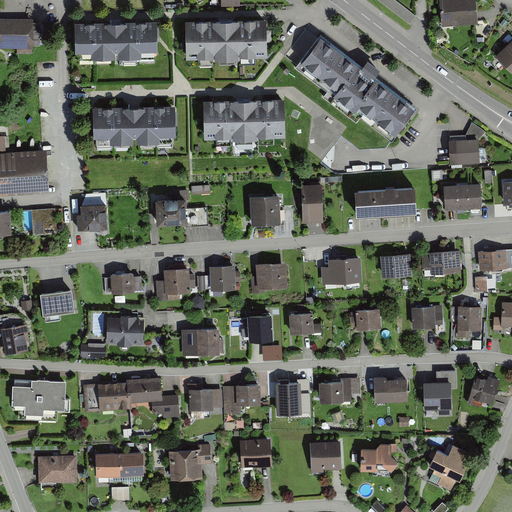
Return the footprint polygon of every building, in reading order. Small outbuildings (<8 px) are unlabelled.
[(479,23),(476,0),(440,0),(442,26),(479,23)] [(34,22),(34,17),(0,16),(0,46),(18,47),(18,53),(33,53),(33,44),(41,44),(41,22),(34,22)] [(263,22),(180,23),(181,53),(197,53),(197,60),(246,59),(246,52),(263,52),(263,22)] [(155,23),(73,24),(73,55),(89,55),(89,61),(138,60),(138,53),(155,53),(155,23)] [(358,70),(319,36),(298,66),(333,93),(330,99),(352,115),(355,110),(391,138),(412,109),(373,79),(378,72),(365,62),(358,70)] [(511,38),(496,55),(511,70),(511,38)] [(286,57),(298,64),(305,53),(293,46),(286,57)] [(282,102),(200,103),(200,134),(217,133),(217,140),(266,139),(266,132),(283,132),(282,102)] [(173,108),(91,109),(91,140),(108,139),(108,146),(156,145),(156,138),(173,138),(173,108)] [(0,193),(50,190),(50,188),(49,176),(47,148),(6,150),(5,134),(0,134),(0,193)] [(478,140),(448,141),(449,165),(479,164),(478,140)] [(416,183),(355,187),(356,200),(357,213),(417,209),(417,196),(416,183)] [(320,184),(299,186),(302,225),(323,223),(320,184)] [(211,185),(193,186),(193,194),(211,193),(211,185)] [(480,185),(463,186),(464,206),(472,205),(472,207),(481,207),(480,185)] [(463,186),(445,187),(446,209),(456,208),(456,206),(464,206),(463,186)] [(278,195),(252,197),(254,223),(280,222),(280,221),(284,221),(283,206),(279,206),(278,195)] [(187,196),(156,198),(157,223),(186,221),(188,221),(187,207),(187,196)] [(81,212),(77,212),(78,228),(108,226),(107,201),(81,202),(81,212)] [(187,207),(188,221),(186,221),(186,226),(209,224),(208,206),(187,207)] [(55,207),(32,209),(34,234),(57,233),(55,207)] [(11,208),(0,208),(0,231),(12,231),(11,208)] [(506,248),(479,249),(480,269),(507,267),(506,248)] [(442,249),(430,250),(430,261),(430,264),(431,272),(444,272),(461,271),(461,264),(460,249),(444,249),(442,249)] [(393,253),(380,254),(382,275),(395,275),(396,274),(412,273),(411,252),(395,253),(393,253)] [(329,265),(322,265),(323,281),(363,279),(361,255),(328,257),(329,265)] [(286,264),(255,265),(256,293),(267,293),(267,288),(287,287),(286,264)] [(234,266),(212,267),(212,275),(205,275),(205,289),(235,287),(234,280),(241,279),(240,272),(234,272),(234,266)] [(167,281),(157,282),(158,298),(168,298),(168,291),(189,290),(188,282),(194,282),(194,275),(188,275),(188,269),(166,270),(167,281)] [(134,273),(110,274),(111,295),(143,293),(142,275),(134,275),(134,273)] [(72,287),(40,291),(43,314),(45,314),(45,319),(60,317),(60,312),(75,310),(72,287)] [(511,304),(502,303),(501,318),(495,317),(494,330),(503,330),(503,327),(511,327),(511,304)] [(445,305),(411,307),(413,328),(435,326),(435,321),(445,321),(445,305)] [(380,306),(357,307),(358,327),(381,326),(380,306)] [(482,306),(458,306),(458,336),(470,336),(470,330),(482,330),(482,306)] [(312,312),(289,313),(290,334),(313,333),(312,312)] [(248,329),(242,330),(243,338),(274,336),(272,315),(247,317),(248,329)] [(144,317),(108,316),(107,342),(143,343),(144,317)] [(27,342),(27,339),(30,338),(28,328),(27,323),(27,321),(12,324),(1,326),(6,353),(17,351),(28,348),(28,347),(27,342)] [(220,327),(182,328),(183,354),(220,353),(220,327)] [(107,344),(83,344),(83,356),(107,356),(107,344)] [(284,360),(283,345),(263,346),(264,361),(284,360)] [(437,379),(452,379),(452,386),(457,386),(456,369),(437,370),(437,379)] [(484,379),(474,376),(470,387),(476,390),(472,401),(491,408),(501,380),(486,375),(484,379)] [(125,381),(84,385),(86,413),(130,409),(130,403),(151,401),(153,418),(180,415),(178,393),(160,395),(159,376),(125,379),(125,381)] [(360,377),(344,378),(345,400),(352,400),(351,394),(361,394),(360,377)] [(406,377),(373,378),(373,402),(407,400),(406,377)] [(29,386),(11,385),(10,403),(24,404),(23,414),(42,414),(42,408),(64,409),(65,380),(29,379),(29,386)] [(437,379),(424,380),(425,407),(452,407),(452,386),(452,379),(437,379)] [(342,381),(318,382),(318,402),(343,402),(342,381)] [(300,382),(275,384),(277,403),(301,401),(300,382)] [(259,383),(224,385),(226,414),(242,413),(241,403),(260,402),(259,383)] [(211,386),(187,388),(189,409),(223,406),(221,388),(211,389),(211,386)] [(269,437),(239,439),(242,467),(272,464),(269,437)] [(340,439),(309,441),(312,472),(324,471),(323,469),(342,467),(340,439)] [(193,447),(169,449),(171,479),(203,477),(202,463),(212,462),(211,442),(193,443),(193,447)] [(376,447),(362,447),(361,469),(391,470),(399,461),(392,455),(392,451),(397,451),(397,442),(381,442),(376,447)] [(448,454),(436,448),(428,466),(435,469),(433,473),(442,477),(438,485),(452,492),(466,463),(463,462),(467,452),(452,445),(448,454)] [(120,451),(120,474),(144,473),(144,472),(144,461),(144,450),(120,451)] [(96,452),(97,474),(120,474),(120,451),(96,452)] [(78,454),(39,455),(39,482),(79,482),(78,454)] [(130,486),(112,486),(112,500),(130,500),(130,486)] [(377,501),(373,506),(378,511),(382,511),(386,509),(377,501)] [(434,511),(444,511),(449,507),(443,501),(433,511),(434,511)]
